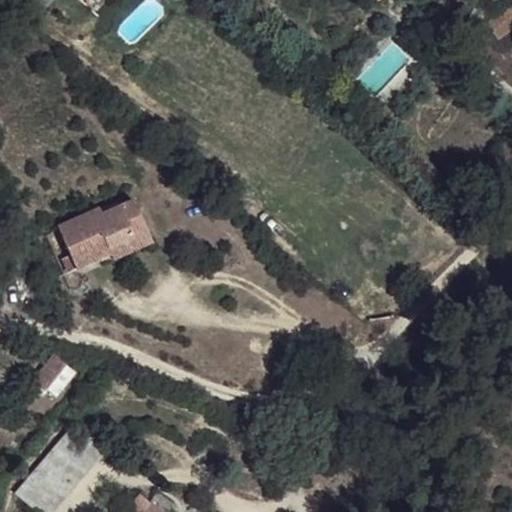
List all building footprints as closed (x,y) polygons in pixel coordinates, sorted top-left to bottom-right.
[(511,10),(499,27),(511,38),(511,10)] [(103,195),(68,209),(83,253),(119,242),(118,233),(145,223),(142,217),(155,210),(149,189),(116,199),(109,205),(103,195)] [(112,192),(103,195),(109,205),(116,199),(112,192)] [(161,237),(155,210),(142,217),(145,223),(118,233),(119,242),(122,250),(161,237)] [(54,397),(76,370),(53,353),(32,379),(54,397)] [(45,511),(99,445),(75,425),(17,498),(34,511),(45,511)] [(138,511),(148,501),(136,493),(118,511),(138,511)] [(162,511),(148,501),(138,511),(162,511)]
